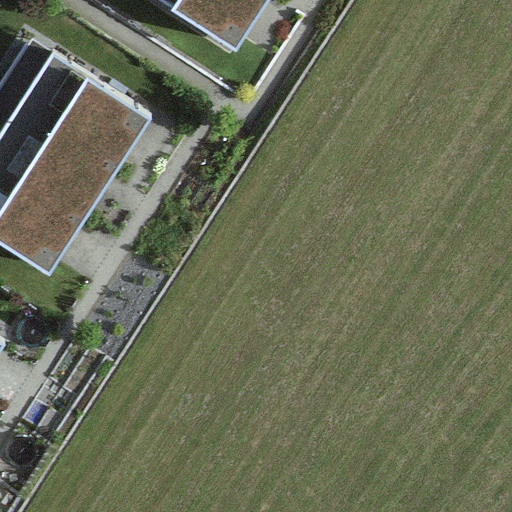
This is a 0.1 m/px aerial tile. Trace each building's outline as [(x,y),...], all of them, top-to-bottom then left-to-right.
[(161,0),(234,46),(263,0),(161,0)] [(0,36),(0,77),(122,155),(157,100),(17,11),(0,36)] [(0,155),(86,210),(122,155),(0,77),(0,155)] [(0,233),(50,266),(86,211),(0,155),(0,233)] [(0,340),(11,324),(0,317),(0,340)]
